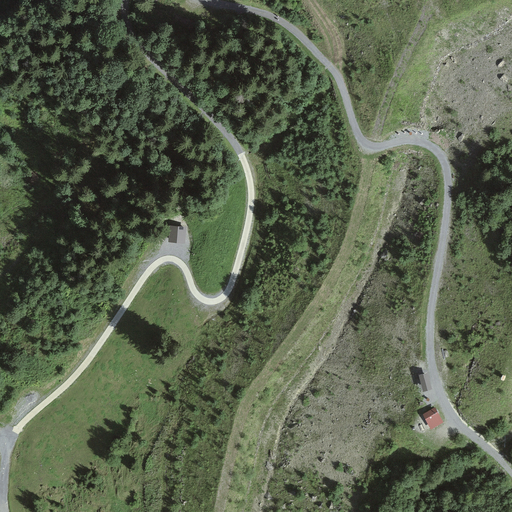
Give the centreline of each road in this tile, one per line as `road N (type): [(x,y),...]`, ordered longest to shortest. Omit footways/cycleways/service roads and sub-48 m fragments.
road 1 (track): [(9,441),(84,368),(159,261),(185,266),(204,301),(218,301),(247,224),(249,176),(241,155),(148,66),(126,28),(127,0)]
road 2 (track): [(207,0),(279,17),(300,33),(338,74),(367,142),(436,148),(449,179),(428,317),(438,386),(469,435),(511,472)]
road 3 (track): [(219,511),(248,397),(346,245),(371,150),(427,0)]
